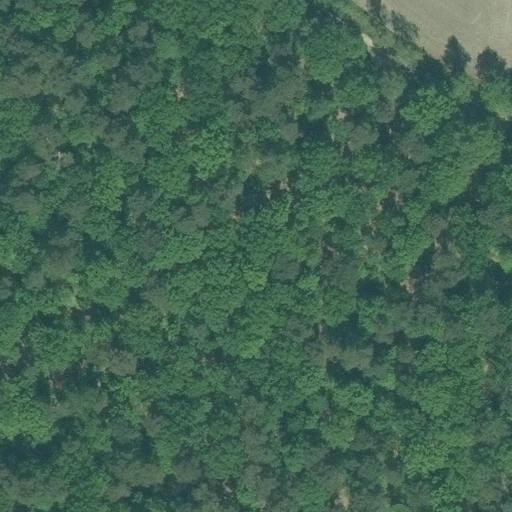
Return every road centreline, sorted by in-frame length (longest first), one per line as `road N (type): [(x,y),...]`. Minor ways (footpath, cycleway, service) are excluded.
road 1 (track): [(489,511),(493,114)]
road 2 (track): [(493,114),(327,0)]
